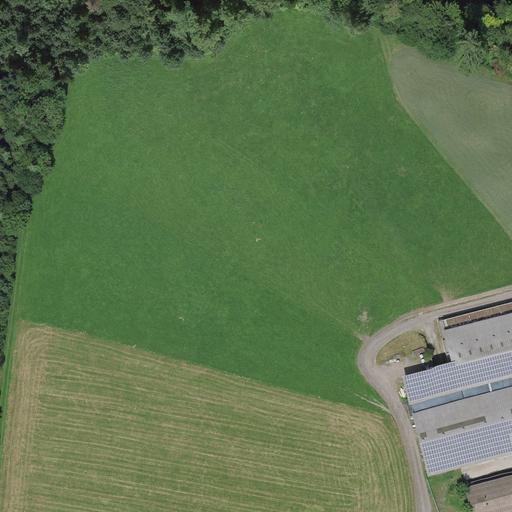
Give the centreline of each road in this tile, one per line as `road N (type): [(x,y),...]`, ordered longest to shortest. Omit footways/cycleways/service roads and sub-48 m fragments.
road 1 (track): [(511,296),(424,317),(372,342),(365,362),(407,431),(426,511)]
road 2 (track): [(0,442),(26,217),(0,120)]
